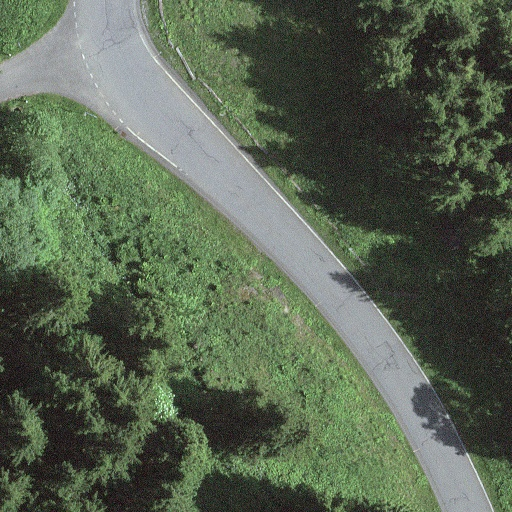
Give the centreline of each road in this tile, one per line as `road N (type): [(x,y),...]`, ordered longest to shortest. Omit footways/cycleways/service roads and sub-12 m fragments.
road 1 (unclassified): [(114,48),(315,272),(438,436),(465,511)]
road 2 (unclassified): [(114,48),(0,89)]
